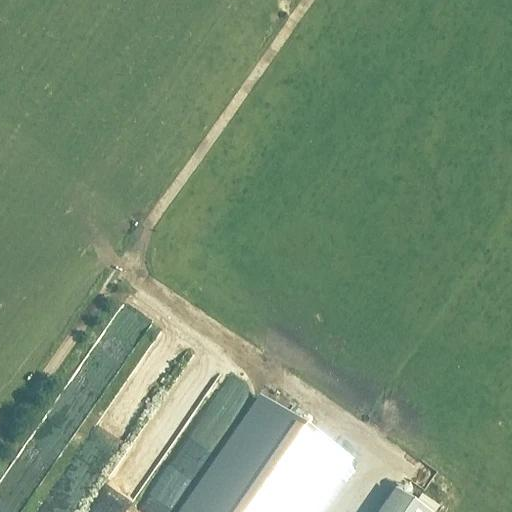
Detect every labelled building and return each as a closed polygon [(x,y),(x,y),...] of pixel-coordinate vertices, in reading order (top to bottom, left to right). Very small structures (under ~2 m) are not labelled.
[(184,319),(123,414),(145,429),(207,333),(184,319)] [(90,353),(60,418),(83,429),(107,379),(98,375),(105,360),(90,353)] [(313,511),(349,460),(263,401),(185,511),(313,511)] [(42,440),(34,451),(66,474),(74,463),(42,440)] [(123,481),(100,511),(123,511),(138,491),(123,481)] [(381,511),(424,511),(396,492),(381,511)]
